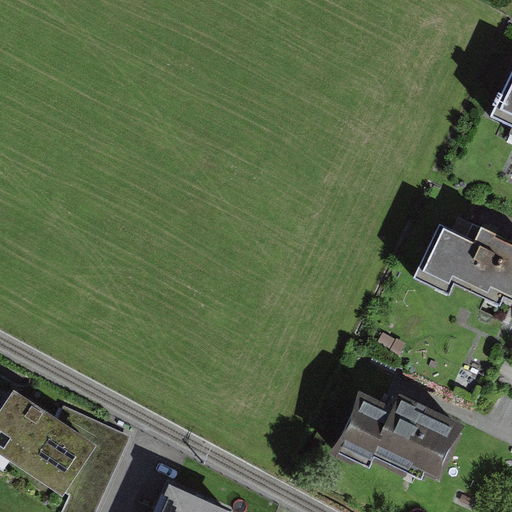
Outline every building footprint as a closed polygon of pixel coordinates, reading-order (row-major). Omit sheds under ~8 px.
[(511,69),(494,109),(511,117),(511,69)] [(442,220),(417,273),(450,288),(455,277),(502,299),(506,291),(511,294),(511,234),(482,220),(475,236),(469,233),(442,220)] [(0,400),(0,448),(61,489),(94,440),(46,408),(10,385),(0,400)] [(358,392),(333,445),(366,460),(371,448),(418,470),(422,463),(439,470),(462,421),(398,392),(391,407),(385,404),(358,392)] [(166,484),(153,511),(222,511),(224,510),(166,484)]
